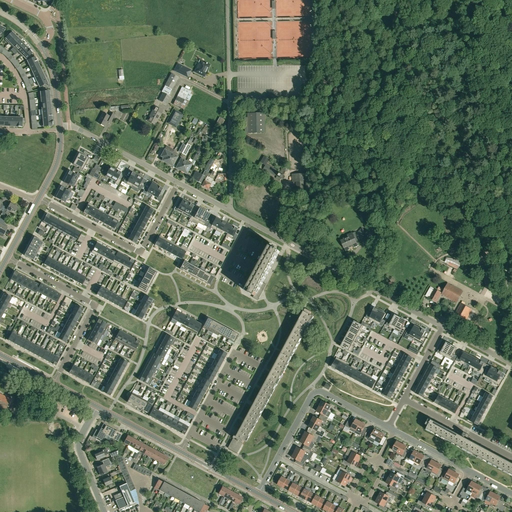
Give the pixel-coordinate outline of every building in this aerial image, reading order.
[(16,36),(12,32),(12,33),(11,32),(9,35),(5,40),(9,44),(16,36)] [(20,40),(16,36),(10,43),(9,44),(13,48),(14,47),(20,40)] [(24,45),(20,40),(14,47),(13,48),(17,52),(18,51),(24,45)] [(28,49),(24,45),(18,51),(17,52),(21,56),(22,55),(28,49)] [(21,56),(22,55),(26,59),(32,53),(28,49),(22,55),(21,56)] [(38,62),(35,57),(27,61),(30,66),(29,66),(29,67),(38,62)] [(206,63),(200,61),(195,72),(200,74),(201,73),(204,75),(209,65),(207,64),(207,63),(206,63)] [(29,67),(31,72),(40,68),(38,62),(29,67)] [(189,78),(192,71),(178,64),(174,71),(189,78)] [(31,72),(32,71),(35,76),(43,73),(40,68),(31,72)] [(35,76),(37,82),(45,78),(43,73),(35,76)] [(165,86),(172,89),(178,77),(171,74),(165,86)] [(37,82),(39,87),(48,83),(45,78),(37,82)] [(181,87),(173,104),(181,108),(183,102),(187,104),(192,95),(191,94),(192,92),(181,87)] [(170,97),(168,96),(163,93),(159,100),(166,104),(170,97)] [(155,106),(147,121),(155,125),(163,111),(155,106)] [(103,113),(98,123),(104,126),(107,121),(110,123),(115,114),(110,112),(108,116),(103,113)] [(263,113),(248,113),(249,133),(264,133),(263,113)] [(225,120),(219,117),(216,123),(222,125),(225,120)] [(216,123),(210,135),(213,137),(220,125),(216,123)] [(169,136),(165,144),(171,147),(175,139),(169,136)] [(183,142),(178,153),(181,154),(187,145),(187,144),(183,142)] [(187,145),(181,154),(184,156),(186,153),(187,153),(191,147),(187,145)] [(162,161),(167,163),(172,155),(172,154),(173,152),(174,150),(166,146),(161,157),(164,158),(162,161)] [(172,166),(177,157),(178,154),(173,152),(172,154),(172,155),(167,163),(172,166)] [(79,153),(76,159),(88,165),(91,160),(79,153)] [(277,170),(269,165),(267,164),(269,159),(264,156),(261,162),(266,165),(264,169),(276,177),(276,178),(280,181),(282,178),(283,179),(285,176),(283,175),(286,171),(281,169),(279,172),(276,171),(277,170)] [(76,159),(73,164),(83,170),(86,164),(88,165),(76,159)] [(181,171),(185,163),(183,161),(183,160),(181,159),(176,168),(181,171)] [(216,172),(219,167),(217,161),(216,160),(209,173),(212,175),(214,172),(216,172)] [(185,163),(181,171),(186,174),(191,164),(189,163),(188,164),(185,163)] [(110,167),(105,176),(111,179),(116,170),(110,167)] [(116,170),(111,179),(116,182),(115,184),(118,185),(121,180),(118,178),(121,173),(116,170)] [(70,171),(67,177),(77,182),(80,177),(70,171)] [(205,177),(206,176),(208,172),(205,171),(202,176),(195,172),(192,178),(191,179),(201,184),(204,177),(205,177)] [(312,181),(311,176),(311,171),(306,171),(306,174),(292,174),(292,182),(296,182),(296,189),(304,188),(303,181),(312,181)] [(126,177),(123,182),(126,184),(127,182),(132,185),(138,175),(132,172),(129,178),(126,177)] [(138,175),(132,185),(138,188),(137,189),(140,191),(143,186),(140,184),(143,178),(138,175)] [(208,189),(210,186),(213,181),(213,179),(207,176),(205,181),(204,181),(202,186),(208,189)] [(67,177),(64,183),(74,188),(77,182),(67,177)] [(146,187),(143,193),(146,194),(147,192),(152,195),(157,186),(152,183),(148,189),(146,187)] [(157,186),(152,195),(157,198),(163,189),(157,186)] [(62,187),(59,192),(68,198),(71,192),(62,187)] [(59,192),(56,198),(66,203),(68,198),(59,192)] [(177,204),(174,210),(176,211),(182,214),(188,202),(182,199),(182,200),(180,203),(179,205),(177,204)] [(15,214),(18,208),(13,205),(14,203),(11,202),(8,207),(6,206),(1,214),(4,215),(5,213),(8,214),(10,211),(15,214)] [(188,202),(182,214),(187,217),(190,218),(189,221),(193,213),(190,211),(194,205),(188,202)] [(89,203),(83,213),(89,215),(94,206),(89,203)] [(94,206),(89,215),(94,218),(99,209),(98,209),(98,210),(93,208),(94,206)] [(146,206),(143,211),(151,215),(154,210),(146,206)] [(193,213),(189,221),(192,222),(193,220),(198,223),(205,211),(199,208),(196,214),(193,213)] [(99,209),(94,218),(99,221),(104,212),(99,209)] [(368,210),(362,213),(366,221),(372,218),(368,210)] [(143,211),(141,215),(149,220),(151,215),(143,211)] [(205,211),(198,223),(204,226),(204,225),(207,227),(210,221),(207,220),(210,214),(205,211)] [(104,212),(99,221),(104,224),(109,214),(108,215),(103,213),(104,212)] [(47,214),(43,221),(48,224),(52,217),(47,214)] [(109,214),(104,224),(109,226),(114,216),(109,214)] [(141,215),(138,220),(146,224),(149,220),(141,215)] [(114,216),(109,226),(114,229),(117,223),(118,222),(120,219),(114,216)] [(52,217),(48,224),(53,227),(57,219),(52,217)] [(210,221),(207,227),(210,229),(210,227),(216,230),(221,220),(216,217),(212,223),(210,221)] [(57,219),(53,227),(57,229),(61,222),(57,219)] [(138,220),(136,225),(143,229),(146,224),(138,220)] [(221,220),(216,230),(221,233),(226,223),(221,220)] [(61,222),(57,229),(62,232),(66,224),(61,222)] [(226,223),(221,233),(222,231),(227,234),(226,236),(232,226),(226,223)] [(66,224),(62,232),(67,234),(71,227),(66,224)] [(136,225),(133,230),(141,234),(143,229),(136,225)] [(232,226),(226,236),(235,240),(238,235),(235,233),(237,229),(232,226)] [(71,227),(67,234),(72,237),(76,229),(71,227)] [(76,229),(72,237),(77,240),(81,232),(76,229)] [(133,230),(131,234),(138,239),(141,234),(133,230)] [(344,239),(341,241),(346,251),(349,250),(350,249),(349,247),(353,246),(353,247),(354,248),(358,246),(359,245),(358,244),(359,244),(358,243),(358,242),(356,242),(356,241),(358,240),(354,233),(352,233),(347,235),(348,236),(343,238),(344,239)] [(131,234),(128,239),(136,244),(138,239),(131,234)] [(160,236),(155,245),(160,248),(165,239),(160,236)] [(34,237),(32,242),(41,246),(43,242),(34,237)] [(165,239),(160,248),(166,251),(170,242),(165,239)] [(32,242),(29,246),(38,251),(41,246),(32,242)] [(170,242),(166,251),(171,254),(176,245),(170,242)] [(97,243),(91,253),(96,256),(102,245),(97,243)] [(102,245),(96,256),(97,256),(97,255),(102,257),(107,248),(102,245)] [(176,245),(171,254),(176,257),(182,245),(181,247),(176,245)] [(182,245),(176,257),(182,260),(188,248),(182,245)] [(29,246),(27,251),(36,256),(38,251),(29,246)] [(247,288),(245,290),(246,291),(254,296),(256,293),(259,294),(264,285),(262,284),(280,252),(279,251),(270,246),(247,288)] [(107,248),(102,257),(107,260),(112,251),(107,248)] [(27,251),(24,256),(33,260),(36,256),(27,251)] [(112,251),(107,260),(112,263),(118,252),(117,253),(112,251)] [(118,252),(112,263),(113,261),(118,264),(123,255),(118,252)] [(123,255),(118,264),(124,267),(128,258),(123,255)] [(48,257),(44,264),(49,267),(53,259),(48,257)] [(128,258),(124,267),(129,270),(134,261),(128,258)] [(53,259),(49,267),(53,270),(58,262),(53,259)] [(184,261),(180,269),(185,272),(189,264),(184,261)] [(58,262),(53,270),(58,272),(62,264),(58,262)] [(62,264),(58,272),(63,275),(67,267),(62,264)] [(189,264),(185,272),(190,275),(194,267),(189,264)] [(146,266),(143,272),(154,277),(157,272),(146,266)] [(67,267),(63,275),(68,277),(72,270),(67,267)] [(194,267),(190,275),(195,277),(199,269),(194,267)] [(199,269),(195,277),(200,280),(204,272),(199,269)] [(487,271),(492,284),(497,282),(493,269),(487,271)] [(72,270),(68,277),(72,280),(77,272),(72,270)] [(10,280),(16,282),(20,274),(15,272),(10,280)] [(77,272),(72,280),(77,282),(81,275),(77,272)] [(145,273),(142,278),(151,282),(154,277),(143,272),(145,273)] [(204,272),(200,280),(205,283),(210,273),(209,274),(204,272)] [(210,273),(205,283),(210,286),(216,276),(210,273)] [(25,277),(20,274),(16,282),(21,285),(25,277)] [(81,275),(77,282),(82,285),(86,277),(81,275)] [(26,288),(30,280),(25,277),(21,285),(26,288)] [(138,281),(138,282),(149,287),(151,282),(142,278),(140,282),(138,281)] [(31,291),(35,282),(30,280),(26,288),(31,291)] [(31,291),(36,293),(41,284),(41,283),(40,285),(35,282),(31,291)] [(138,282),(135,287),(146,293),(149,287),(138,282)] [(46,286),(41,284),(36,293),(37,292),(42,294),(46,286)] [(448,284),(442,294),(456,302),(462,292),(448,284)] [(46,286),(42,294),(47,297),(51,289),(46,286)] [(97,293),(97,294),(102,297),(106,289),(101,287),(97,293)] [(425,296),(436,302),(441,293),(431,287),(425,296)] [(52,300),(56,292),(51,289),(47,297),(52,300)] [(106,289),(102,297),(107,300),(111,292),(106,289)] [(56,292),(52,300),(57,303),(61,295),(56,292)] [(111,292),(107,300),(112,303),(116,295),(111,292)] [(9,303),(12,297),(4,293),(1,298),(9,303)] [(116,295),(112,303),(117,305),(121,298),(116,295)] [(145,295),(142,300),(150,304),(153,299),(145,295)] [(0,300),(0,304),(7,308),(9,303),(1,298),(0,300)] [(121,298),(117,305),(122,308),(126,300),(121,298)] [(142,300),(139,305),(147,310),(150,304),(142,300)] [(461,303),(455,314),(466,319),(466,320),(468,316),(472,309),(461,303)] [(73,310),(81,314),(84,309),(82,308),(76,305),(73,310)] [(139,305),(136,310),(144,315),(147,310),(139,305)] [(369,312),(366,318),(374,322),(380,311),(374,308),(371,314),(369,312)] [(237,436),(235,436),(228,448),(237,453),(244,440),(246,441),(313,316),(310,314),(311,312),(305,309),(304,311),(238,434),(237,436)] [(81,314),(73,310),(71,314),(78,318),(81,314)] [(136,310),(134,315),(142,320),(144,315),(136,310)] [(172,319),(170,322),(175,325),(177,321),(181,313),(176,311),(172,319)] [(380,311),(374,322),(382,326),(385,321),(382,319),(385,314),(380,311)] [(181,313),(177,321),(182,324),(181,326),(186,316),(181,313)] [(68,319),(76,323),(78,318),(71,314),(68,319)] [(389,319),(386,325),(394,329),(400,318),(395,315),(391,321),(389,319)] [(186,316),(181,326),(186,329),(191,319),(186,316)] [(208,318),(202,328),(208,330),(213,321),(208,318)] [(400,318),(394,329),(399,332),(398,334),(401,336),(406,328),(403,326),(406,321),(400,318)] [(68,319),(66,324),(73,328),(76,323),(68,319)] [(99,319),(96,325),(106,330),(109,325),(99,319)] [(191,319),(186,329),(191,332),(196,321),(191,319)] [(196,321),(191,332),(196,334),(202,324),(196,321)] [(213,321),(208,330),(213,333),(218,323),(213,321)] [(354,321),(351,326),(362,332),(362,331),(361,331),(363,326),(361,324),(354,321)] [(218,323),(213,333),(218,336),(223,326),(218,323)] [(66,324),(63,329),(71,333),(73,328),(66,324)] [(96,325),(93,330),(103,335),(106,337),(109,331),(106,330),(96,325)] [(408,329),(405,335),(414,339),(413,340),(420,328),(414,325),(411,331),(408,329)] [(223,326),(218,336),(219,334),(224,337),(228,329),(223,326)] [(351,326),(349,331),(359,337),(362,332),(351,326)] [(420,328),(413,340),(422,344),(425,338),(422,337),(425,331),(420,328)] [(68,337),(71,333),(63,329),(61,333),(68,337)] [(228,329),(224,337),(229,340),(233,331),(228,329)] [(93,330),(90,335),(100,340),(102,341),(105,336),(103,335),(93,330)] [(119,330),(114,340),(119,343),(125,333),(119,330)] [(233,331),(229,340),(234,342),(238,334),(233,331)] [(349,331),(346,336),(355,341),(358,336),(359,337),(349,331)] [(8,340),(13,343),(17,335),(12,333),(8,340)] [(68,337),(61,333),(58,338),(65,342),(68,337)] [(125,333),(119,343),(124,346),(130,336),(125,333)] [(166,334),(163,339),(173,345),(176,339),(166,334)] [(17,335),(13,343),(17,345),(22,338),(17,335)] [(90,335),(88,340),(97,345),(100,340),(90,335)] [(130,336),(124,346),(129,349),(135,338),(130,336)] [(346,336),(343,341),(354,347),(354,346),(353,346),(355,341),(346,336)] [(26,340),(22,338),(17,345),(22,348),(26,340)] [(135,338),(129,349),(135,351),(140,341),(135,338)] [(163,339),(161,344),(169,349),(171,344),(173,345),(163,339)] [(27,350),(31,343),(26,340),(22,348),(27,350)] [(343,341),(341,346),(351,352),(354,347),(343,341)] [(440,347),(437,352),(445,357),(452,345),(446,342),(443,348),(440,347)] [(31,343),(27,350),(32,353),(36,345),(31,343)] [(161,344),(158,349),(166,354),(169,349),(161,344)] [(36,345),(32,353),(36,356),(41,348),(36,345)] [(452,345),(445,357),(454,361),(456,356),(454,354),(457,348),(452,345)] [(41,358),(45,351),(41,348),(36,356),(41,358)] [(154,353),(154,354),(164,359),(167,360),(169,355),(166,354),(158,349),(155,354),(154,353)] [(219,349),(217,354),(224,359),(227,354),(219,349)] [(45,351),(41,358),(46,361),(50,353),(45,351)] [(459,355),(456,360),(464,365),(469,355),(464,352),(461,356),(459,355)] [(51,363),(55,356),(50,353),(46,361),(51,363)] [(400,358),(410,363),(413,358),(403,353),(400,358)] [(154,354),(151,359),(161,364),(164,359),(154,354)] [(217,354),(214,359),(222,363),(224,359),(217,354)] [(469,355),(464,365),(465,363),(470,365),(469,366),(474,357),(469,355)] [(60,358),(55,356),(51,363),(56,366),(60,358)] [(337,357),(331,367),(337,370),(342,360),(337,357)] [(474,357),(469,366),(474,369),(473,370),(474,370),(479,360),(474,357)] [(120,358),(118,363),(125,367),(128,362),(120,358)] [(400,358),(397,363),(407,368),(410,363),(400,358)] [(151,359),(148,364),(156,369),(159,363),(161,365),(161,364),(151,359)] [(214,359),(212,364),(219,368),(222,363),(214,359)] [(342,360),(337,370),(342,373),(347,362),(342,360)] [(479,360),(474,370),(482,375),(485,369),(482,368),(484,363),(479,360)] [(347,362),(342,373),(347,375),(352,365),(351,367),(346,365),(347,363),(347,362)] [(125,367),(118,363),(115,368),(123,372),(125,367)] [(397,363),(395,368),(405,373),(407,368),(397,363)] [(148,364),(145,369),(153,374),(156,369),(148,364)] [(212,364),(209,369),(217,373),(219,368),(212,364)] [(430,364),(428,369),(435,373),(438,368),(430,364)] [(69,373),(74,376),(79,368),(73,365),(69,373)] [(352,365),(347,375),(352,378),(357,368),(352,365)] [(485,371),(482,376),(485,378),(486,377),(491,380),(490,381),(491,381),(497,370),(491,367),(488,372),(485,371)] [(84,371),(79,368),(74,376),(79,379),(84,371)] [(115,368),(113,373),(120,377),(123,372),(115,368)] [(357,368),(352,378),(357,381),(362,371),(361,373),(356,370),(357,368)] [(395,369),(393,373),(402,378),(405,373),(395,368),(395,369)] [(145,369),(142,375),(152,380),(151,379),(153,374),(145,369)] [(209,369),(206,373),(214,378),(217,373),(209,369)] [(428,369),(425,374),(433,378),(435,373),(428,369)] [(497,370),(491,381),(499,385),(502,380),(499,378),(502,372),(497,370)] [(84,371),(79,379),(84,381),(89,373),(84,371)] [(362,371),(357,381),(362,383),(367,374),(362,371)] [(90,384),(94,376),(89,373),(84,381),(90,384)] [(113,373),(110,377),(118,381),(120,377),(113,373)] [(203,378),(212,382),(214,378),(206,373),(204,378),(203,378)] [(390,378),(389,378),(399,383),(402,378),(393,373),(393,374),(394,374),(391,379),(390,378)] [(367,374),(362,383),(367,386),(372,376),(367,374)] [(425,374),(423,379),(430,383),(433,378),(425,374)] [(142,375),(139,380),(149,385),(152,380),(142,375)] [(372,376),(367,386),(372,389),(376,381),(371,378),(372,377),(372,376)] [(115,386),(118,381),(110,377),(108,382),(115,386)] [(203,378),(201,383),(208,387),(211,382),(211,383),(212,382),(203,378)] [(386,383),(396,388),(399,383),(389,378),(387,383),(386,383)] [(423,379),(420,383),(428,387),(430,383),(423,379)] [(115,386),(108,382),(105,387),(113,391),(115,386)] [(201,383),(198,387),(206,391),(208,387),(201,383)] [(386,383),(384,388),(394,393),(396,388),(386,383)] [(420,383),(417,388),(425,392),(428,387),(420,383)] [(113,391),(105,387),(102,392),(110,396),(113,391)] [(198,387),(195,392),(203,396),(206,391),(198,387)] [(384,388),(381,393),(391,399),(394,393),(384,388)] [(417,388),(415,393),(422,397),(425,392),(417,388)] [(132,392),(127,402),(132,405),(137,395),(132,392)] [(195,392),(193,397),(200,401),(203,396),(195,392)] [(486,392),(483,397),(491,401),(493,396),(486,392)] [(0,393),(0,407),(6,410),(12,400),(0,393)] [(137,395),(132,405),(137,408),(142,398),(137,395)] [(439,395),(434,403),(440,406),(444,398),(439,395)] [(193,397),(190,402),(198,406),(200,401),(193,397)] [(483,397),(480,402),(488,406),(491,401),(483,397)] [(142,398),(137,408),(142,410),(147,401),(142,399),(143,398),(142,398)] [(444,398),(440,406),(445,408),(449,400),(444,398)] [(184,404),(184,405),(188,407),(195,411),(195,410),(198,406),(190,402),(187,400),(184,404)] [(449,400),(445,408),(450,411),(454,403),(449,400)] [(147,401),(142,410),(147,413),(152,404),(147,401)] [(319,406),(328,411),(330,406),(322,401),(319,406)] [(480,402),(478,407),(486,411),(488,406),(480,402)] [(454,403),(450,411),(455,414),(459,406),(454,403)] [(325,416),(328,411),(319,406),(317,411),(322,414),(321,417),(327,420),(329,418),(325,416)] [(158,410),(154,419),(159,421),(163,413),(165,410),(160,407),(158,410)] [(478,407),(475,412),(483,416),(486,411),(478,407)] [(153,408),(149,416),(154,419),(158,410),(153,408)] [(475,412),(473,416),(480,420),(483,416),(475,412)] [(163,413),(159,421),(164,424),(168,416),(163,413)] [(168,416),(164,424),(169,427),(173,419),(175,415),(170,413),(168,416)] [(327,420),(321,417),(320,420),(314,416),(311,421),(320,426),(322,421),(326,423),(327,420)] [(473,416),(470,421),(478,425),(480,420),(473,416)] [(173,419),(169,427),(174,429),(178,421),(173,419)] [(355,433),(361,422),(356,419),(354,423),(351,422),(348,428),(350,429),(350,430),(355,433)] [(511,463),(466,438),(466,437),(465,436),(466,434),(464,432),(462,435),(462,436),(431,420),(428,419),(425,424),(428,426),(426,429),(483,459),(488,462),(511,474),(511,463)] [(178,421),(174,429),(179,432),(183,424),(178,421)] [(318,429),(320,426),(311,421),(308,427),(314,430),(313,432),(319,436),(322,431),(318,429)] [(360,436),(360,434),(363,436),(366,430),(364,428),(366,425),(361,422),(355,433),(360,436)] [(112,438),(116,431),(103,424),(104,424),(103,423),(95,439),(102,442),(106,435),(112,438)] [(183,424),(179,432),(184,435),(189,427),(183,424)] [(375,440),(379,432),(374,429),(372,433),(370,432),(366,438),(369,439),(370,441),(374,443),(375,440)] [(118,441),(122,433),(122,434),(116,431),(112,438),(118,441)] [(319,436),(313,432),(311,435),(305,432),(303,437),(311,441),(313,439),(316,441),(319,436)] [(375,440),(380,443),(379,444),(382,445),(386,438),(383,437),(385,435),(379,432),(375,440)] [(129,445),(133,438),(128,436),(124,443),(129,445)] [(314,443),(311,441),(303,437),(300,442),(306,445),(305,448),(311,451),(312,448),(313,449),(315,444),(313,444),(314,443)] [(134,448),(138,441),(133,438),(129,445),(134,448)] [(139,451),(143,444),(138,441),(134,448),(139,451)] [(397,452),(402,444),(397,441),(392,450),(397,452)] [(144,453),(147,446),(143,444),(139,451),(144,453)] [(402,444),(397,452),(402,455),(401,457),(404,458),(407,452),(405,450),(407,447),(402,444)] [(149,456),(153,449),(147,446),(144,453),(149,456)] [(311,451),(305,448),(303,450),(297,447),(295,452),(303,457),(307,459),(311,451)] [(350,457),(359,462),(361,456),(355,453),(357,451),(351,447),(349,450),(353,452),(350,457)] [(106,448),(94,453),(97,460),(105,457),(105,455),(108,454),(106,448)] [(154,459),(158,452),(153,449),(149,456),(154,459)] [(415,462),(419,453),(414,451),(412,454),(409,453),(406,459),(409,461),(410,459),(415,462)] [(159,462),(163,455),(158,452),(154,459),(159,462)] [(303,457),(295,452),(292,457),(298,461),(296,463),(304,467),(305,464),(304,464),(307,459),(303,457)] [(419,453),(415,462),(420,464),(419,466),(422,467),(425,461),(422,460),(424,456),(419,453)] [(118,454),(115,456),(118,463),(123,461),(125,458),(118,454)] [(163,455),(159,462),(164,464),(168,457),(163,455)] [(356,467),(359,462),(350,457),(347,462),(344,460),(342,463),(348,466),(350,463),(356,467)] [(113,463),(110,464),(108,459),(102,461),(104,464),(97,467),(99,472),(98,472),(100,476),(101,475),(107,473),(105,467),(109,466),(110,468),(114,466),(113,463)] [(431,473),(437,463),(431,460),(429,464),(427,462),(423,468),(426,470),(425,471),(431,474),(431,473)] [(431,473),(436,475),(439,477),(442,471),(440,469),(442,465),(437,463),(431,473)] [(340,476),(348,481),(351,476),(345,473),(346,470),(340,467),(339,470),(342,471),(340,476)] [(449,480),(454,472),(454,470),(450,468),(450,470),(449,469),(447,473),(444,472),(441,478),(444,479),(444,478),(449,480)] [(410,471),(407,476),(415,480),(418,476),(410,471)] [(454,472),(449,480),(455,483),(459,475),(454,472)] [(391,473),(389,478),(397,482),(401,484),(403,479),(405,476),(399,473),(397,476),(391,473)] [(345,486),(348,481),(340,476),(337,481),(333,480),(332,482),(338,486),(339,483),(345,486)] [(110,477),(103,480),(105,486),(113,483),(110,477)] [(283,488),(287,480),(281,477),(280,479),(279,478),(277,482),(278,482),(277,485),(283,488)] [(394,487),(397,482),(389,478),(386,483),(392,486),(390,489),(396,492),(398,489),(394,487)] [(164,482),(163,482),(158,480),(154,487),(160,490),(164,482)] [(288,491),(293,483),(287,480),(283,488),(288,491)] [(472,493),(477,484),(472,481),(467,490),(466,493),(471,495),(472,493)] [(165,492),(169,485),(164,482),(163,482),(164,482),(160,490),(165,492)] [(135,503),(130,491),(129,489),(128,486),(127,484),(126,483),(119,486),(122,492),(113,496),(115,500),(119,510),(135,503)] [(294,494),(299,486),(293,483),(288,491),(294,494)] [(477,484),(472,493),(477,495),(476,497),(479,498),(482,492),(480,491),(482,487),(477,484)] [(170,495),(174,487),(169,485),(165,492),(170,495)] [(299,486),(294,494),(300,497),(304,489),(299,486)] [(304,489),(300,497),(305,500),(310,492),(309,491),(310,489),(306,486),(304,489)] [(175,498),(179,490),(174,487),(170,495),(175,498)] [(224,496),(227,489),(222,487),(218,494),(224,496)] [(425,497),(433,502),(436,497),(430,494),(432,491),(425,488),(424,490),(427,492),(425,497)] [(229,499),(232,492),(227,489),(224,496),(229,499)] [(180,500),(184,493),(179,490),(175,498),(180,500)] [(486,494),(482,500),(485,502),(486,500),(491,503),(495,494),(490,491),(488,495),(486,494)] [(234,502),(237,495),(232,492),(229,499),(234,502)] [(310,492),(305,500),(311,503),(316,495),(310,492)] [(378,497),(387,502),(389,497),(393,499),(394,496),(388,493),(387,495),(381,492),(378,497)] [(185,503),(189,495),(184,493),(180,500),(185,503)] [(495,494),(491,503),(496,505),(495,507),(498,508),(501,502),(498,501),(500,497),(495,494)] [(190,506),(194,498),(189,495),(185,503),(190,506)] [(237,495),(234,502),(239,505),(243,498),(237,495)] [(316,495),(311,503),(317,506),(321,498),(316,495)] [(384,507),(387,502),(378,497),(375,502),(381,505),(380,508),(386,511),(387,509),(384,507)] [(431,507),(433,502),(425,497),(422,502),(419,500),(417,503),(423,506),(425,504),(431,507)] [(195,509),(199,501),(194,498),(190,506),(195,509)] [(321,498),(317,506),(323,509),(327,501),(321,498)] [(204,504),(199,501),(195,509),(200,511),(204,504)] [(327,501),(323,509),(327,511),(328,511),(333,504),(327,501)]
